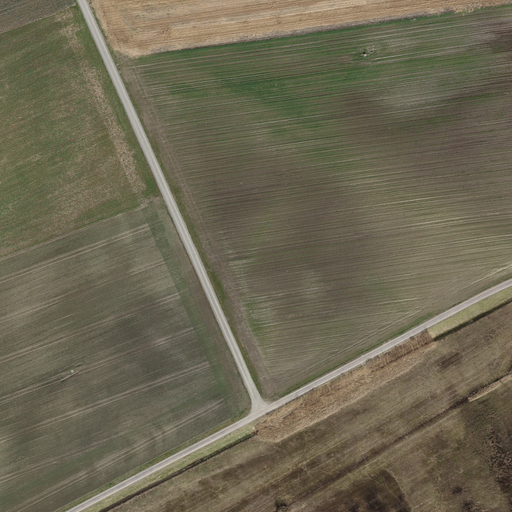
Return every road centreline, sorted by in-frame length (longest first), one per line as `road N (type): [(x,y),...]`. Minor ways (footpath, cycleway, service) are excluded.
road 1 (track): [(261,412),(81,0)]
road 2 (track): [(511,281),(261,412)]
road 3 (track): [(261,412),(73,511)]
